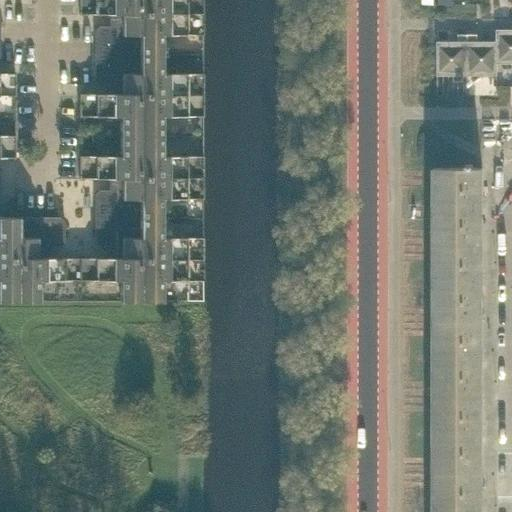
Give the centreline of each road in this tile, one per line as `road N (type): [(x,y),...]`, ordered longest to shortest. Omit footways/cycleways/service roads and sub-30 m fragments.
road 1 (tertiary): [(371,511),(369,0)]
road 2 (residential): [(49,204),(48,0)]
